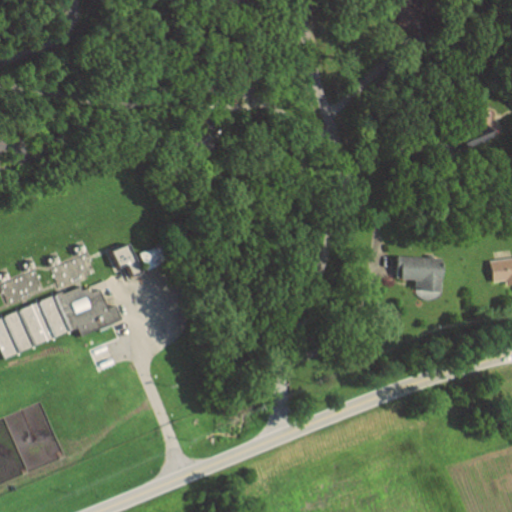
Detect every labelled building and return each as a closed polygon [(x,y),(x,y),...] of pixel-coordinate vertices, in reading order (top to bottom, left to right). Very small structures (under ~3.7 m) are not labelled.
[(110,255),(118,272),(124,269),(129,281),(141,277),(128,248),(110,255)] [(138,252),(143,270),(161,265),(157,248),(138,252)] [(403,279),(415,280),(415,290),(442,291),(443,258),(399,257),(398,270),(403,270),(403,279)] [(511,258),(490,261),(493,282),(504,281),(505,287),(511,285),(511,258)] [(0,321),(0,350),(3,358),(71,330),(76,342),(121,323),(115,307),(107,311),(99,292),(92,295),(90,290),(82,293),(80,288),(0,321)]
